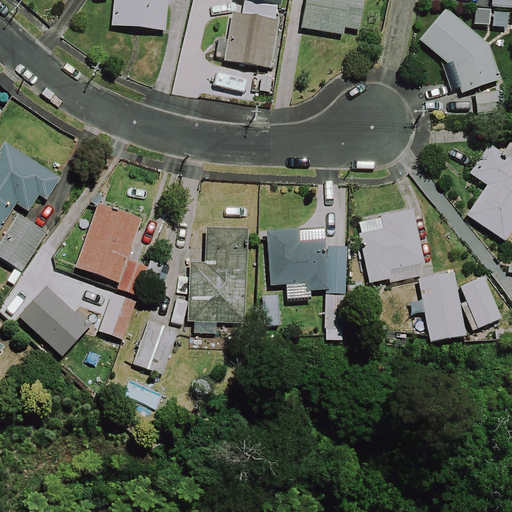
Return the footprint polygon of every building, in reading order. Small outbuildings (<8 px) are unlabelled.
[(165,0),(112,0),(111,31),(163,34),(165,0)] [(275,8),(277,9),(278,0),(232,0),(233,2),(242,3),(239,19),(229,18),(225,44),(217,43),(214,64),(269,72),(276,25),(272,24),(275,8)] [(363,0),(303,0),(298,33),(340,40),(341,32),(357,35),(363,0)] [(511,11),(511,0),(488,0),(487,7),(511,11)] [(484,49),(443,15),(419,42),(450,73),(459,98),(496,85),(484,49)] [(506,113),(501,93),(471,99),(476,119),(506,113)] [(57,182),(1,149),(0,151),(0,227),(12,208),(26,216),(35,200),(44,205),(57,182)] [(511,166),(486,149),(467,177),(484,189),(464,219),(501,245),(511,229),(511,166)] [(96,210),(73,271),(114,286),(111,292),(130,299),(141,270),(125,264),(139,226),(96,210)] [(420,280),(409,214),(377,219),(379,234),(358,237),(367,289),(420,280)] [(43,236),(16,219),(0,243),(0,263),(19,275),(43,236)] [(242,236),(204,234),(203,269),(190,268),(187,326),(238,328),(242,236)] [(320,263),(319,234),(265,237),(267,289),(302,288),(303,295),(326,294),(325,262),(320,263)] [(462,341),(450,275),(416,282),(427,347),(462,341)] [(497,324),(481,282),(455,292),(472,334),(497,324)] [(86,331),(43,292),(17,322),(60,360),(86,331)] [(100,336),(97,346),(114,352),(118,342),(120,343),(133,305),(110,297),(96,335),(100,336)] [(173,335),(146,327),(133,369),(161,377),(173,335)]
